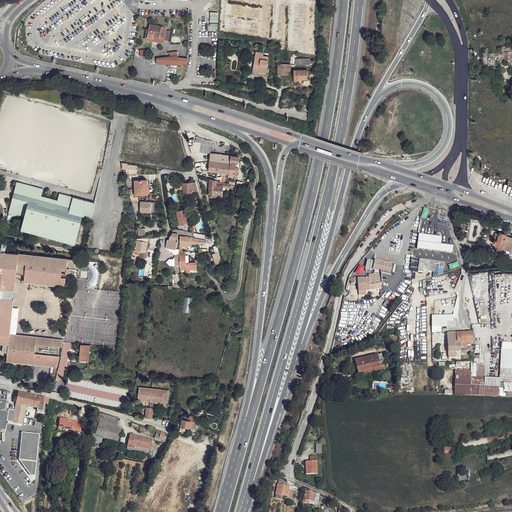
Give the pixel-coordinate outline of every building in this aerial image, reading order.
[(151,27),(149,34),(155,36),(155,34),(165,37),(168,27),(153,22),(151,27)] [(149,34),(151,27),(149,26),(146,36),(164,41),(165,37),(155,34),(155,36),(149,34)] [(156,57),(156,63),(183,65),(183,63),(187,63),(188,57),(185,57),(183,58),(177,58),(177,56),(177,51),(170,52),(170,56),(156,57)] [(263,52),(255,51),(252,67),(258,68),(257,71),(261,72),(261,70),(266,71),(269,56),(263,54),(263,52)] [(489,56),(488,63),(511,62),(511,51),(502,52),(490,52),(489,56)] [(279,63),(278,75),(287,75),(287,70),(290,70),(290,64),(280,63),(279,63)] [(293,70),(294,80),(301,80),(301,79),(307,78),(307,69),(293,70)] [(211,140),(204,138),(196,136),(195,142),(193,142),(193,143),(193,145),(190,146),(192,153),(195,152),(195,151),(211,153),(211,144),(216,144),(216,141),(211,140)] [(216,172),(226,173),(226,175),(229,176),(234,176),(234,178),(237,178),(238,168),(235,167),(236,163),(238,163),(239,156),(239,155),(237,154),(237,156),(231,156),(211,153),(209,171),(216,172)] [(172,176),(175,190),(181,189),(179,178),(172,176)] [(210,178),(210,196),(216,196),(216,195),(221,195),(223,187),(234,188),(235,185),(228,183),(210,178)] [(135,180),(135,195),(148,194),(147,180),(135,180)] [(17,182),(9,212),(23,216),(20,230),(75,246),(83,216),(91,218),(95,202),(64,194),(60,193),(58,199),(42,195),(44,188),(17,182)] [(183,183),(184,193),(192,193),(199,192),(196,182),(183,183)] [(140,201),(140,212),(150,212),(151,202),(140,201)] [(177,210),(180,224),(188,222),(185,208),(177,210)] [(167,239),(166,247),(176,249),(178,238),(177,238),(178,234),(173,233),(170,236),(169,237),(167,239)] [(501,252),(504,244),(507,236),(508,235),(502,233),(501,235),(496,233),(494,239),(498,240),(497,243),(495,242),(494,241),(493,242),(493,243),(492,244),(493,245),(495,246),(494,249),(501,252)] [(205,243),(205,239),(197,237),(180,235),(180,239),(179,239),(180,251),(180,269),(186,269),(186,272),(190,272),(190,269),(197,269),(197,263),(186,263),(185,251),(185,245),(192,245),(191,243),(196,243),(196,242),(205,243)] [(141,249),(140,255),(146,256),(148,250),(146,250),(149,236),(138,236),(137,242),(136,248),(141,249)] [(215,252),(212,253),(215,264),(222,261),(217,245),(213,246),(215,252)] [(1,251),(0,250),(0,341),(11,343),(12,334),(19,253),(6,252),(1,251)] [(51,256),(23,253),(22,263),(26,263),(25,282),(48,284),(51,256)] [(51,256),(48,284),(65,286),(66,276),(61,276),(62,267),(67,267),(68,258),(51,256)] [(68,258),(67,267),(79,269),(81,259),(68,258)] [(90,260),(87,287),(97,289),(99,261),(90,260)] [(419,260),(417,271),(423,272),(423,271),(427,271),(429,261),(419,260)] [(394,265),(375,261),(373,270),(392,274),(394,265)] [(429,261),(427,271),(438,273),(439,268),(443,268),(444,263),(429,261)] [(369,278),(369,290),(382,289),(381,273),(369,275),(369,278)] [(358,284),(359,291),(369,290),(369,278),(358,279),(358,284)] [(470,310),(473,324),(479,323),(476,308),(470,310)] [(432,314),(432,326),(446,327),(446,321),(453,321),(453,315),(432,314)] [(471,332),(447,334),(449,352),(455,352),(462,351),(462,347),(461,343),(466,342),(466,345),(475,344),(474,335),(471,335),(471,332)] [(40,337),(12,334),(11,343),(9,361),(35,364),(38,353),(36,353),(37,343),(39,344),(40,337)] [(40,337),(39,344),(61,346),(63,346),(64,339),(40,337)] [(11,343),(0,341),(0,360),(9,361),(11,343)] [(81,343),(79,360),(89,361),(90,344),(81,343)] [(39,344),(38,353),(60,356),(61,346),(39,344)] [(38,353),(36,364),(52,366),(59,366),(60,356),(38,353)] [(355,373),(356,377),(383,370),(378,353),(374,354),(377,367),(355,373)] [(352,360),(355,373),(377,367),(374,354),(352,360)] [(457,363),(457,394),(504,397),(505,383),(501,383),(502,379),(487,378),(487,367),(480,367),(480,364),(473,364),(473,362),(458,361),(457,363)] [(9,376),(0,374),(0,382),(10,385),(12,383),(9,376)] [(151,403),(155,404),(169,406),(170,392),(141,388),(139,402),(147,403),(151,403)] [(40,397),(17,393),(15,404),(26,406),(37,408),(39,403),(40,397)] [(151,403),(147,403),(145,419),(149,420),(153,420),(155,404),(151,403)] [(26,406),(15,404),(12,421),(23,424),(26,406)] [(118,419),(96,413),(94,421),(99,423),(99,422),(116,428),(118,419)] [(182,419),(180,426),(194,429),(196,418),(188,416),(188,418),(184,417),(183,419),(182,419)] [(69,420),(60,419),(59,428),(64,428),(64,429),(72,431),(73,425),(73,421),(69,421),(69,420)] [(116,428),(99,422),(99,423),(96,430),(95,435),(117,442),(121,429),(116,428)] [(39,433),(21,431),(19,460),(30,475),(35,475),(39,433)] [(511,432),(487,438),(488,444),(511,439),(511,432)] [(151,439),(129,435),(126,447),(131,448),(132,446),(134,446),(149,449),(151,439)] [(487,437),(463,443),(465,449),(488,444),(487,438),(487,437)] [(511,449),(487,456),(489,463),(511,456),(511,449)] [(304,464),(305,476),(316,475),(315,457),(308,458),(308,464),(304,464)] [(458,480),(467,479),(466,471),(457,472),(458,480)] [(287,486),(278,485),(277,495),(288,497),(289,490),(290,487),(287,486)] [(309,492),(306,491),(304,503),(313,504),(315,493),(313,493),(309,492)]
